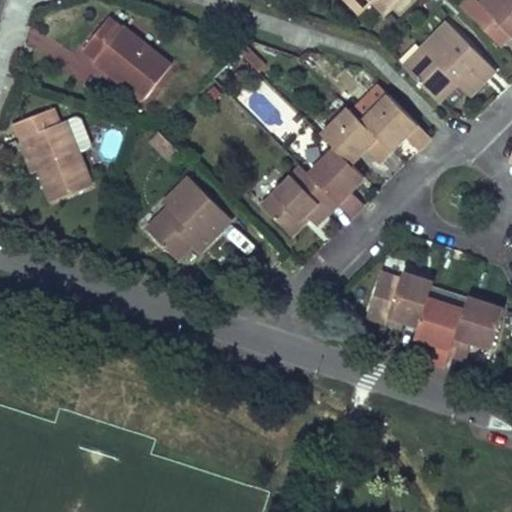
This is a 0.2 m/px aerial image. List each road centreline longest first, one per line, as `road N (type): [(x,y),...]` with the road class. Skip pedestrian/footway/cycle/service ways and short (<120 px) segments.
road 1 (residential): [(254,334),(511,422)]
road 2 (residential): [(0,252),(254,334)]
road 3 (residential): [(254,334),(418,191)]
